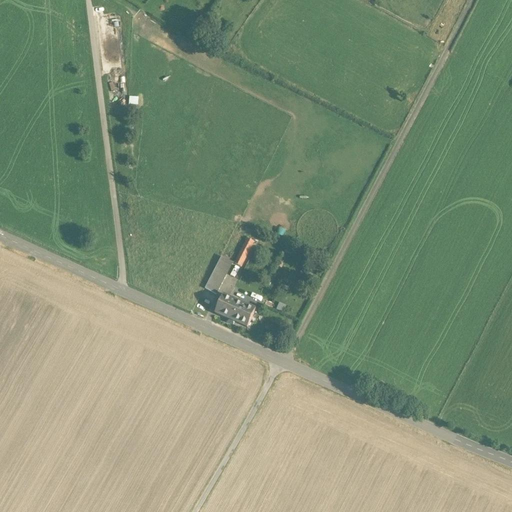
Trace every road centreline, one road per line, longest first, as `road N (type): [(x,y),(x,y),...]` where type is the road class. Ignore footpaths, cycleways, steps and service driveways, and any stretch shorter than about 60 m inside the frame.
road 1 (track): [(473,0),(293,346),(193,511)]
road 2 (tertiary): [(511,462),(0,234)]
road 3 (track): [(123,289),(89,0)]
